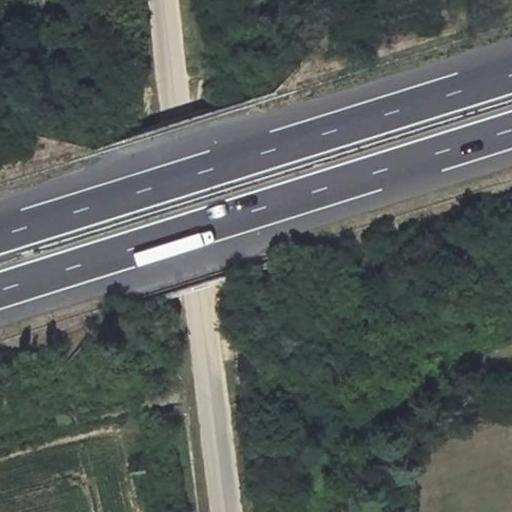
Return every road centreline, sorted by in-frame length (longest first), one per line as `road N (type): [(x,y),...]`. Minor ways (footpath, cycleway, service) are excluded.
road 1 (motorway): [(0,290),(511,130)]
road 2 (motorway): [(511,74),(0,234)]
road 3 (unclassified): [(162,0),(227,511)]
